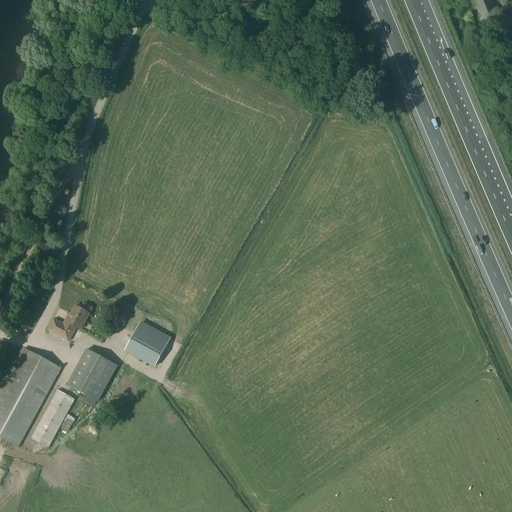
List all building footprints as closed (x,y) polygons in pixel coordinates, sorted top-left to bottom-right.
[(498,0),(476,0),(485,21),(511,10),(510,5),(502,8),(498,0)] [(55,323),(50,333),(69,343),(76,330),(80,332),(92,310),(83,305),(80,311),(75,309),(69,321),(68,321),(64,328),(55,323)] [(140,325),(125,354),(154,370),(169,340),(140,325)] [(24,349),(0,393),(0,439),(18,449),(61,370),(24,349)] [(96,405),(116,368),(85,352),(66,389),(96,405)] [(75,402),(57,392),(31,440),(49,450),(75,402)]
